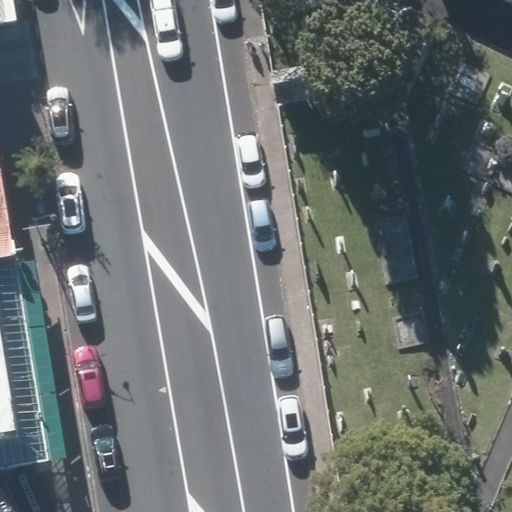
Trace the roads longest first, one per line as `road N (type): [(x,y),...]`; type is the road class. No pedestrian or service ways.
road 1 (primary): [(170,511),(80,0)]
road 2 (primary): [(203,0),(266,511)]
